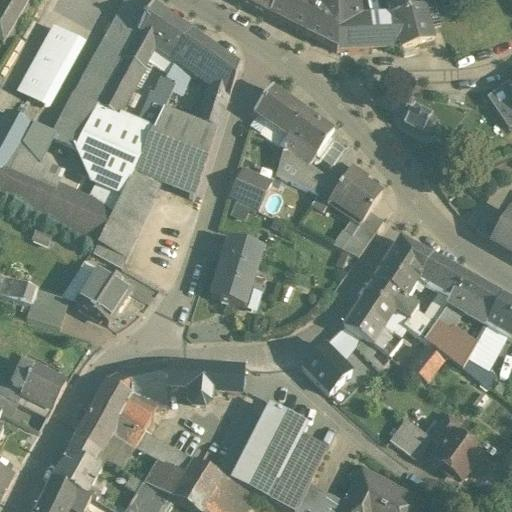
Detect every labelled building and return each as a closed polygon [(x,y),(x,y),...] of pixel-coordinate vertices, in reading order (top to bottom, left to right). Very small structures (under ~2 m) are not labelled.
[(0,0),(0,5),(1,6),(0,7),(0,45),(2,47),(28,0),(0,0)] [(134,0),(128,0),(115,25),(137,38),(151,10),(134,0)] [(232,0),(232,1),(268,20),(277,0),(232,0)] [(313,6),(301,1),(298,0),(277,0),(268,20),(304,39),(319,10),(313,6)] [(334,0),(314,0),(313,6),(319,10),(304,39),(336,55),(334,0)] [(336,56),(399,53),(395,18),(353,21),(350,0),(334,0),(336,55),(336,56)] [(423,0),(393,0),(395,18),(414,12),(424,7),(423,0)] [(448,0),(437,0),(442,12),(451,9),(448,0)] [(424,7),(414,12),(420,47),(436,41),(430,5),(424,7)] [(137,38),(127,56),(145,66),(154,49),(170,62),(189,36),(152,9),(151,10),(137,38)] [(414,12),(395,18),(399,53),(399,55),(420,47),(414,12)] [(137,38),(115,25),(54,138),(53,140),(75,152),(96,110),(98,111),(127,56),(137,38)] [(53,30),(16,96),(40,108),(76,43),(53,30)] [(189,36),(170,62),(176,65),(192,77),(209,89),(227,63),(189,36)] [(115,121),(119,124),(137,92),(140,93),(153,69),(168,79),(176,65),(170,62),(154,49),(145,66),(115,120),(115,121)] [(145,66),(127,56),(98,111),(115,120),(145,66)] [(227,63),(209,89),(197,129),(216,136),(227,103),(228,103),(238,71),(227,63)] [(168,79),(165,83),(175,88),(168,103),(175,106),(176,100),(181,103),(192,77),(176,65),(168,79)] [(165,83),(155,101),(166,108),(168,103),(175,88),(165,83)] [(511,104),(508,99),(511,95),(508,90),(487,104),(509,135),(511,132),(511,104)] [(303,118),(270,94),(253,119),(264,127),(285,142),(303,118)] [(98,111),(96,110),(75,152),(89,181),(102,188),(122,197),(138,165),(153,136),(131,126),(130,129),(119,124),(115,121),(115,120),(98,111)] [(420,116),(414,112),(413,111),(412,111),(411,113),(410,115),(407,113),(401,123),(405,125),(404,127),(403,126),(402,128),(403,128),(402,129),(404,130),(404,129),(411,133),(412,134),(413,134),(419,137),(419,138),(420,139),(421,138),(421,139),(422,137),(423,137),(426,138),(425,139),(426,139),(428,139),(428,138),(431,137),(432,138),(433,137),(433,136),(435,133),(436,132),(436,131),(435,131),(434,127),(435,127),(434,125),(433,125),(430,124),(430,123),(431,121),(430,121),(431,121),(429,120),(422,117),(422,116),(421,115),(420,116)] [(31,129),(6,115),(0,126),(0,184),(12,164),(31,129)] [(163,115),(153,136),(138,165),(199,191),(216,136),(197,129),(163,115)] [(332,138),(303,118),(285,142),(315,163),(332,138)] [(285,142),(264,127),(257,137),(282,154),(285,142)] [(54,138),(31,129),(12,164),(57,186),(62,174),(40,165),(53,140),(54,138)] [(315,163),(285,142),(282,154),(308,173),(315,163)] [(355,167),(346,151),(331,173),(332,173),(331,174),(330,175),(344,185),(349,176),(355,167)] [(308,173),(282,154),(275,180),(314,198),(324,184),(308,173)] [(331,174),(315,163),(308,173),(324,184),(330,175),(331,174)] [(57,186),(12,164),(0,184),(0,203),(90,245),(105,209),(95,204),(57,186)] [(194,204),(199,191),(138,165),(122,197),(114,213),(99,245),(121,255),(156,187),(194,204)] [(344,185),(330,175),(324,184),(314,198),(317,200),(330,205),(344,185)] [(270,189),(243,176),(230,205),(257,217),(270,189)] [(365,187),(349,176),(344,185),(330,205),(329,206),(330,207),(361,228),(368,218),(379,201),(363,190),(365,187)] [(122,197),(102,188),(95,204),(105,209),(114,213),(122,197)] [(329,206),(330,205),(317,200),(310,211),(322,219),(327,212),(330,207),(329,206)] [(361,228),(330,207),(327,212),(350,227),(358,233),(361,228)] [(105,209),(90,245),(97,248),(99,245),(114,213),(105,209)] [(358,233),(355,237),(368,246),(381,227),(368,218),(361,228),(358,233)] [(511,220),(507,218),(501,228),(490,246),(511,258),(511,220)] [(501,228),(485,219),(474,237),(490,246),(501,228)] [(355,237),(358,233),(350,227),(343,237),(349,242),(340,255),(358,264),(368,246),(355,237)] [(226,243),(219,268),(257,279),(264,255),(226,243)] [(398,244),(372,286),(405,306),(418,285),(432,263),(398,244)] [(115,269),(121,255),(99,245),(97,248),(93,256),(115,269)] [(463,318),(485,330),(501,301),(432,263),(418,285),(449,305),(446,309),(463,318)] [(257,279),(219,268),(208,302),(217,305),(217,307),(246,316),(257,279)] [(129,295),(98,274),(76,308),(93,320),(94,319),(108,328),(119,311),(118,310),(129,295)] [(20,287),(7,282),(1,299),(15,304),(20,287)] [(372,286),(354,313),(382,332),(394,315),(408,324),(415,314),(416,313),(405,306),(372,286)] [(37,293),(20,287),(15,304),(31,309),(32,310),(37,293)] [(69,304),(37,293),(32,310),(31,309),(27,321),(60,332),(69,304)] [(511,342),(511,307),(501,301),(485,330),(507,342),(511,344),(511,342)] [(431,327),(419,343),(439,358),(443,353),(447,355),(443,361),(461,375),(476,346),(455,332),(463,318),(446,309),(433,328),(431,327)] [(382,332),(354,313),(342,332),(361,344),(363,345),(371,350),(382,332)] [(431,327),(415,314),(408,324),(403,331),(406,333),(419,343),(431,327)] [(394,315),(382,332),(393,340),(399,344),(406,333),(403,331),(408,324),(394,315)] [(476,346),(461,375),(469,381),(479,369),(488,376),(507,342),(485,330),(476,346)] [(322,350),(342,369),(357,352),(363,345),(361,344),(342,332),(322,350)] [(393,340),(380,357),(387,362),(400,346),(399,344),(393,340)] [(380,357),(375,353),(371,350),(363,345),(357,352),(380,374),(389,364),(387,362),(380,357)] [(342,369),(322,350),(301,372),(328,399),(350,377),(342,369)] [(442,368),(425,354),(411,372),(407,376),(426,388),(442,368)] [(26,357),(7,393),(50,414),(65,386),(53,381),(56,373),(26,357)] [(498,376),(508,380),(511,369),(511,360),(505,358),(498,376)] [(242,374),(187,369),(164,370),(165,388),(194,390),(194,391),(241,396),(242,374)] [(488,376),(479,369),(469,381),(488,396),(495,382),(488,376)] [(116,423),(140,436),(158,409),(166,412),(165,388),(164,370),(162,370),(120,386),(133,399),(119,419),(116,423)] [(361,388),(350,377),(328,399),(339,408),(361,388)] [(120,386),(100,404),(96,410),(119,419),(133,399),(120,386)] [(12,419),(18,406),(0,396),(0,413),(1,414),(12,419)] [(254,405),(214,479),(229,487),(267,412),(254,405)] [(96,410),(81,429),(74,442),(98,456),(116,423),(119,419),(96,410)] [(267,412),(229,487),(246,495),(257,501),(267,506),(300,442),(306,432),(267,412)] [(459,428),(447,419),(431,441),(442,450),(451,437),(452,438),(459,428)] [(140,436),(116,423),(98,456),(153,491),(174,503),(188,511),(251,511),(257,501),(246,495),(229,487),(214,479),(140,436)] [(419,434),(405,424),(390,444),(404,455),(419,434)] [(419,434),(404,455),(415,463),(431,442),(419,434)] [(452,438),(451,437),(442,450),(432,463),(461,485),(480,459),(452,438)] [(98,456),(74,442),(52,481),(85,500),(86,498),(91,501),(91,500),(95,503),(99,497),(89,492),(100,473),(100,472),(91,467),(98,456)] [(300,442),(267,506),(278,511),(296,511),(307,493),(325,455),(300,442)] [(0,467),(0,502),(14,475),(0,467)] [(343,511),(419,511),(423,506),(396,493),(394,497),(381,490),(381,488),(361,478),(343,511)] [(85,500),(52,481),(46,494),(69,508),(76,511),(84,511),(91,501),(86,498),(85,500)] [(153,491),(140,511),(168,511),(174,503),(153,491)] [(307,493),(296,511),(330,511),(333,507),(307,493)]
